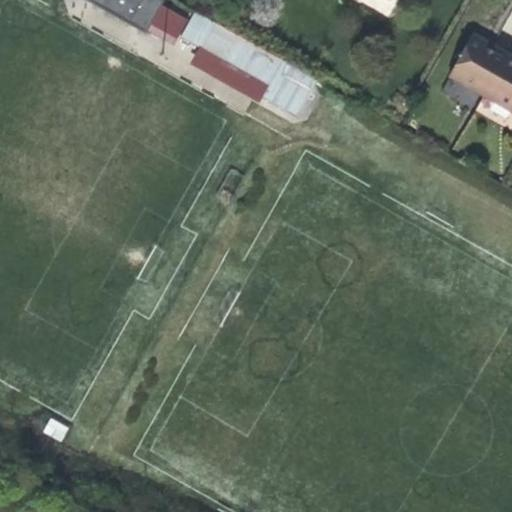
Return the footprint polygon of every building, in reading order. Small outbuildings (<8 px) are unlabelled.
[(177,0),(119,0),(113,12),(174,46),(180,36),(195,10),(177,0)] [(317,79),(224,26),(195,10),(180,36),(266,85),(261,93),(298,114),(317,79)] [(448,76),(483,96),(509,53),(473,33),(448,76)] [(511,54),(509,53),(483,96),(511,112),(511,54)] [(49,418),(43,433),(61,440),(68,426),(49,418)]
